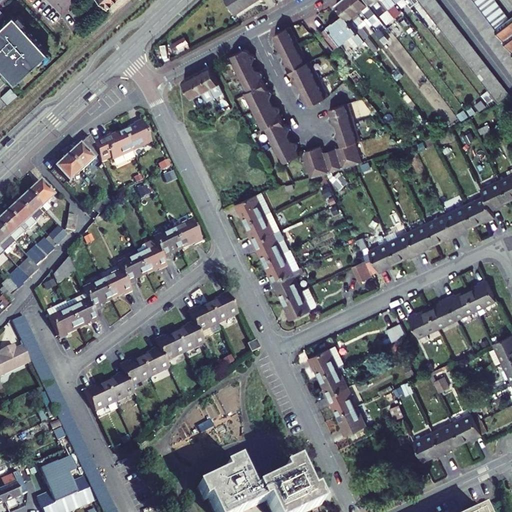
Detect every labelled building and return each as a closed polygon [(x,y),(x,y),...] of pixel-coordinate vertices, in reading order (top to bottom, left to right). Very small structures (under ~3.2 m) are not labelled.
[(225,0),(235,15),(257,0),(225,0)] [(365,20),(349,0),(341,0),(336,5),(344,15),(358,31),(364,40),(369,36),(361,26),(359,27),(358,25),(365,20)] [(375,13),(365,0),(349,0),(365,20),(367,23),(369,22),(369,18),(375,13)] [(368,0),(388,24),(395,18),(381,0),(368,0)] [(381,0),(395,18),(400,14),(396,10),(392,6),(396,3),(393,0),(381,0)] [(425,0),(421,3),(425,8),(435,0),(425,0)] [(429,14),(440,5),(436,0),(435,0),(425,8),(429,14)] [(468,0),(461,6),(465,11),(476,3),(474,0),(468,0)] [(480,8),(491,0),(480,0),(476,3),(480,8)] [(484,14),(498,4),(494,0),(491,0),(480,8),(484,13),(484,14)] [(465,11),(469,16),(480,8),(476,3),(465,11)] [(488,19),(501,9),(498,4),(484,14),(488,18),(488,19)] [(433,19),(445,10),(440,5),(429,14),(433,19)] [(80,23),(86,18),(75,6),(69,11),(80,23)] [(469,16),(473,21),(484,13),(480,8),(469,16)] [(492,24),(505,14),(501,9),(488,19),(492,24)] [(437,24),(449,15),(445,10),(433,19),(437,24)] [(367,23),(370,26),(380,18),(375,13),(369,18),(369,22),(367,23)] [(473,21),(477,27),(488,18),(484,14),(484,13),(473,21)] [(12,14),(0,24),(0,67),(13,82),(47,51),(12,14)] [(496,30),(510,20),(505,14),(492,24),(496,29),(496,30)] [(358,31),(344,15),(327,28),(341,45),(349,39),(352,36),(359,45),(364,41),(364,40),(358,31)] [(398,21),(406,31),(412,26),(404,15),(398,21)] [(441,29),(452,21),(449,15),(437,24),(441,29)] [(477,27),(481,32),(492,24),(488,19),(488,18),(477,27)] [(511,18),(510,20),(496,30),(500,34),(504,39),(508,45),(511,50),(511,18)] [(393,24),(401,35),(406,31),(398,21),(393,24)] [(445,34),(457,26),(452,21),(441,29),(445,34)] [(481,32),(485,37),(496,29),(492,24),(481,32)] [(450,39),(460,31),(457,26),(445,34),(450,39)] [(295,39),(290,27),(276,34),(274,38),(276,41),(274,45),(276,48),(278,48),(284,45),(287,51),(300,45),(297,38),(295,39)] [(327,28),(321,33),(334,50),(341,45),(327,28)] [(380,28),(375,32),(385,44),(389,41),(380,28)] [(485,37),(489,42),(500,34),(496,30),(496,29),(485,37)] [(453,45),(464,36),(460,31),(450,39),(453,45)] [(500,34),(489,42),(493,48),(504,39),(500,34)] [(170,44),(174,52),(189,44),(184,36),(170,44)] [(349,39),(356,48),(359,45),(352,36),(349,39)] [(457,50),(469,41),(464,36),(453,45),(457,50)] [(493,48),(496,53),(508,45),(504,39),(493,48)] [(461,55),(472,46),(469,41),(457,50),(461,55)] [(300,45),(287,51),(289,57),(283,60),(283,62),(284,64),(288,66),(290,71),(307,63),(302,52),(303,51),(300,45)] [(496,53),(500,58),(511,50),(508,45),(496,53)] [(466,60),(476,52),(472,46),(461,55),(466,60)] [(245,49),(231,56),(236,68),(235,69),(238,75),(251,68),(249,62),(255,60),(255,58),(254,55),(250,54),(249,51),(245,49)] [(500,58),(504,63),(511,57),(511,50),(500,58)] [(470,65),(480,57),(476,52),(466,60),(470,65)] [(474,70),(484,62),(480,57),(470,65),(474,70)] [(318,79),(310,62),(307,63),(290,71),(293,76),(292,80),(293,83),(295,83),(301,80),(304,86),(318,79)] [(477,76),(488,67),(484,62),(474,70),(477,76)] [(202,71),(215,97),(224,92),(211,66),(202,71)] [(482,81),(492,72),(488,67),(477,76),(482,81)] [(254,74),(251,68),(238,75),(241,81),(243,80),(248,92),(265,84),(262,78),(264,74),(262,72),(260,71),(254,74)] [(202,93),(206,101),(215,97),(202,71),(192,75),(202,93)] [(485,86),(496,78),(492,72),(482,81),(485,86)] [(192,75),(184,80),(192,98),(202,93),(192,75)] [(490,91),(500,83),(496,78),(485,86),(490,91)] [(307,92),(301,95),(300,97),(301,99),(305,101),(307,104),(311,105),(327,97),(318,79),(304,86),(307,92)] [(494,96),(504,88),(500,83),(490,91),(494,96)] [(248,92),(246,93),(254,111),(269,104),(266,98),(272,95),(273,93),(272,91),(268,89),(265,84),(248,92)] [(10,87),(0,96),(8,104),(18,95),(10,87)] [(508,98),(511,96),(504,88),(494,96),(499,103),(508,98)] [(340,127),(355,122),(353,116),(351,116),(347,103),(330,109),(331,115),(330,119),(330,121),(332,122),(339,120),(340,127)] [(280,107),(278,107),(272,110),(269,104),(254,111),(263,129),(266,128),(282,120),(280,114),(281,110),(280,107)] [(282,120),(266,128),(272,139),(270,140),(273,146),(287,140),(284,134),(290,131),(290,129),(289,127),(285,125),(282,120)] [(122,132),(131,151),(151,142),(141,121),(133,125),(134,127),(122,132)] [(356,142),(359,141),(355,129),(357,129),(355,122),(340,127),(342,133),(336,135),(335,137),(336,139),(340,141),(341,147),(356,142)] [(111,160),(131,151),(122,132),(111,137),(110,135),(93,143),(98,155),(101,162),(102,162),(110,158),(111,160)] [(89,136),(67,157),(81,172),(98,155),(93,143),(89,136)] [(287,140),(273,146),(276,153),(278,152),(283,163),(300,155),(297,150),(299,146),(297,143),(295,143),(289,146),(287,140)] [(332,155),(336,170),(353,165),(362,162),(356,142),(341,147),(336,148),(337,153),(332,155)] [(324,174),(336,170),(332,155),(326,157),(324,152),(323,152),(321,146),(306,151),(304,154),(303,155),(311,178),(324,174)] [(55,168),(68,183),(81,172),(67,157),(55,168)] [(511,175),(501,181),(510,200),(511,198),(511,175)] [(46,204),(54,196),(40,181),(28,193),(41,208),(46,204)] [(485,197),(492,211),(500,207),(499,205),(510,200),(501,181),(482,190),(485,197)] [(263,192),(235,205),(239,213),(241,212),(246,224),(272,212),(263,192)] [(37,211),(41,208),(28,193),(17,203),(34,222),(41,215),(37,211)] [(99,215),(109,202),(103,197),(93,210),(99,215)] [(466,206),(475,225),(486,219),(487,221),(495,217),(492,211),(485,197),(466,206)] [(25,232),(25,233),(36,223),(34,222),(17,203),(6,213),(25,232)] [(41,208),(46,212),(50,208),(46,204),(41,208)] [(447,215),(457,236),(464,232),(463,230),(475,225),(466,206),(447,215)] [(250,236),(253,244),(281,231),(272,212),(246,224),(252,235),(250,236)] [(0,218),(0,227),(14,242),(25,232),(6,213),(0,218)] [(65,230),(63,231),(67,236),(74,232),(76,216),(68,215),(65,230)] [(428,224),(437,243),(448,237),(449,239),(457,236),(447,215),(428,224)] [(172,230),(181,249),(193,244),(194,246),(202,242),(192,221),(172,230)] [(409,233),(418,254),(426,250),(425,248),(437,243),(428,224),(409,233)] [(49,237),(56,245),(67,236),(63,231),(58,226),(48,236),(49,237)] [(0,248),(4,253),(14,243),(14,242),(0,227),(0,248)] [(154,241),(163,260),(171,257),(170,255),(181,249),(172,230),(153,240),(154,241)] [(259,250),(264,262),(290,250),(281,231),(253,244),(257,251),(259,250)] [(389,242),(398,261),(410,256),(411,257),(418,254),(409,233),(389,242)] [(56,245),(49,237),(45,240),(44,239),(37,246),(47,256),(54,250),(53,249),(56,245)] [(137,256),(146,274),(157,269),(158,271),(166,267),(163,260),(154,241),(141,246),(139,250),(135,252),(137,256)] [(380,272),(388,268),(387,266),(398,261),(389,242),(370,251),(380,272)] [(36,266),(47,256),(37,246),(36,245),(25,254),(29,258),(36,266)] [(268,274),(272,282),(300,268),(291,249),(290,250),(264,262),(270,273),(268,274)] [(134,280),(146,274),(137,256),(118,265),(121,271),(128,285),(135,282),(134,280)] [(18,268),(28,279),(39,269),(36,266),(29,258),(18,268)] [(52,276),(57,285),(75,273),(67,258),(52,276)] [(360,282),(373,276),(366,260),(353,267),(360,282)] [(8,279),(18,290),(24,284),(23,284),(28,279),(18,268),(7,278),(8,279)] [(277,289),(282,300),(301,291),(295,277),(304,273),(302,268),(300,268),(272,282),(276,290),(277,289)] [(102,280),(111,299),(122,294),(123,296),(131,292),(128,285),(121,271),(102,280)] [(3,287),(0,289),(0,291),(11,303),(14,299),(11,296),(18,290),(8,279),(1,285),(3,287)] [(477,310),(496,300),(487,279),(478,283),(479,285),(468,291),(477,310)] [(85,295),(92,310),(100,307),(99,305),(111,299),(102,280),(82,290),(85,295)] [(301,291),(282,300),(288,312),(286,312),(290,321),(311,311),(310,310),(305,300),(313,296),(309,287),(301,291)] [(458,319),(477,310),(468,291),(456,296),(456,294),(448,298),(458,319)] [(217,324),(237,314),(227,294),(219,298),(220,299),(208,305),(217,324)] [(66,304),(77,328),(89,323),(89,325),(97,321),(92,310),(85,295),(66,304)] [(305,300),(310,310),(317,307),(317,305),(313,296),(305,300)] [(439,328),(458,319),(448,298),(440,302),(441,303),(430,309),(439,328)] [(46,313),(58,340),(67,336),(66,334),(77,328),(66,304),(65,302),(50,309),(51,311),(46,313)] [(198,333),(217,324),(208,305),(197,310),(196,309),(188,312),(193,322),(198,333)] [(439,328),(430,309),(418,314),(417,312),(409,316),(419,337),(439,328)] [(14,328),(26,322),(23,316),(11,322),(14,328)] [(26,322),(14,328),(17,334),(29,328),(26,322)] [(184,352),(203,343),(198,333),(193,322),(185,326),(186,328),(175,333),(184,352)] [(388,330),(393,342),(407,336),(402,323),(388,330)] [(29,328),(17,334),(19,339),(31,334),(29,328)] [(184,352),(175,333),(163,339),(163,337),(155,341),(158,348),(165,361),(184,352)] [(31,334),(19,339),(22,345),(34,340),(31,334)] [(511,335),(494,343),(504,363),(511,359),(511,335)] [(34,340),(22,345),(25,351),(37,345),(34,340)] [(260,349),(256,340),(251,343),(247,345),(250,352),(251,353),(260,349)] [(37,345),(25,351),(28,357),(40,351),(37,345)] [(339,368),(346,365),(336,345),(309,358),(313,367),(314,366),(320,377),(339,368)] [(0,376),(29,363),(22,347),(15,350),(13,346),(3,350),(5,355),(0,357),(0,356),(0,376)] [(149,378),(168,368),(165,361),(158,348),(150,351),(151,353),(140,359),(149,378)] [(40,351),(28,357),(31,363),(43,357),(40,351)] [(43,357),(31,363),(33,369),(45,363),(43,357)] [(129,387),(149,378),(140,359),(128,364),(127,363),(119,366),(123,373),(129,387)] [(45,363),(33,369),(36,375),(48,369),(45,363)] [(339,368),(320,377),(325,389),(323,389),(327,397),(348,387),(339,368)] [(48,369),(36,375),(39,381),(51,375),(48,369)] [(104,384),(113,403),(133,393),(129,387),(123,373),(115,377),(116,378),(104,384)] [(51,375),(39,381),(42,386),(54,381),(51,375)] [(54,381),(42,386),(45,392),(57,387),(54,381)] [(113,403),(104,384),(93,389),(92,387),(84,391),(94,412),(113,403)] [(57,387),(45,392),(47,398),(59,392),(57,387)] [(327,397),(331,405),(333,404),(338,415),(357,406),(348,387),(327,397)] [(59,392),(47,398),(50,404),(62,398),(59,392)] [(62,398),(50,404),(53,410),(65,404),(62,398)] [(65,404),(53,410),(56,416),(68,410),(65,404)] [(357,406),(338,415),(343,427),(342,428),(345,436),(366,426),(357,406)] [(55,416),(51,407),(45,410),(49,418),(55,416)] [(68,410),(56,416),(59,422),(71,416),(68,410)] [(477,422),(482,420),(478,412),(473,414),(477,422)] [(453,423),(462,442),(473,437),(474,439),(482,435),(482,434),(477,423),(477,422),(473,414),(453,423)] [(71,416),(59,422),(61,428),(74,422),(71,416)] [(482,434),(488,432),(482,420),(477,422),(477,423),(482,434)] [(74,422),(61,428),(64,433),(76,428),(74,422)] [(434,433),(444,453),(451,450),(451,448),(462,442),(453,423),(434,433)] [(76,428),(64,433),(67,439),(79,434),(76,428)] [(414,442),(423,461),(435,455),(436,457),(444,453),(434,433),(414,442)] [(79,434),(67,439),(70,445),(82,439),(79,434)] [(82,439),(70,445),(73,451),(85,445),(82,439)] [(85,445),(73,451),(76,457),(88,451),(85,445)] [(67,450),(39,462),(47,481),(75,469),(67,450)] [(88,451),(76,457),(78,463),(90,457),(88,451)] [(90,457),(78,463),(81,469),(93,463),(90,457)] [(269,511),(308,511),(321,506),(314,492),(310,494),(296,464),(282,471),(284,476),(252,492),(237,462),(223,469),(226,474),(196,488),(203,502),(207,500),(212,511),(245,511),(265,503),(269,511)] [(93,463),(81,469),(84,475),(96,469),(93,463)] [(96,469),(84,475),(87,480),(99,475),(96,469)] [(0,479),(4,488),(15,483),(11,474),(0,479)] [(99,475),(87,480),(89,486),(102,480),(99,475)] [(84,480),(37,501),(41,511),(71,511),(93,502),(84,480)] [(102,480),(89,486),(92,492),(104,486),(102,480)] [(0,505),(4,503),(21,496),(15,483),(4,488),(0,489),(0,505)] [(104,486),(92,492),(95,498),(107,492),(104,486)] [(107,492),(95,498),(98,504),(110,498),(107,492)] [(110,498),(98,504),(101,510),(113,504),(110,498)]
